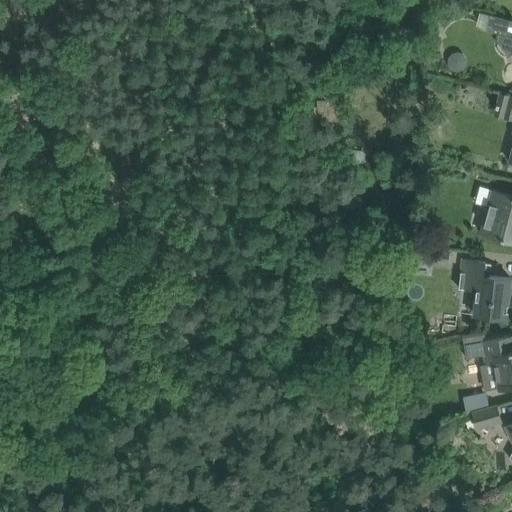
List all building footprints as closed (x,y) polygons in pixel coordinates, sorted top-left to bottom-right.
[(487,30),(500,34),(511,36),(511,19),(509,18),(491,14),(487,30)] [(333,97),(318,99),(320,116),(335,114),(333,97)] [(323,127),(321,138),(330,140),(332,128),(323,127)] [(366,150),(343,147),(341,161),(365,163),(366,150)] [(482,233),(498,237),(511,240),(511,193),(493,189),(482,233)] [(449,263),(450,247),(407,243),(399,242),(398,261),(405,262),(449,266),(449,263)] [(474,314),(487,315),(506,317),(511,277),(484,274),(486,261),(463,258),(459,288),(477,290),(474,314)] [(484,333),(464,335),(467,356),(485,353),(487,364),(494,363),(499,389),(511,386),(511,349),(509,338),(510,338),(509,335),(485,340),(484,333)] [(488,397),(465,402),(467,414),(471,413),(471,410),(490,405),(488,397)] [(471,413),(476,429),(502,422),(496,403),(490,405),(471,410),(471,413)] [(440,504),(449,499),(443,487),(434,492),(440,504)]
